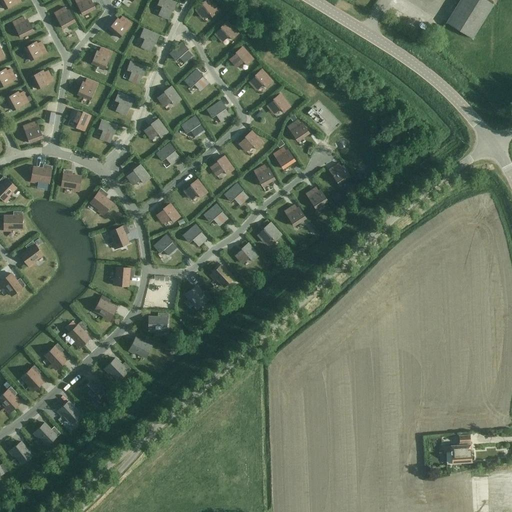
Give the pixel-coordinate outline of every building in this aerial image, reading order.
[(0,0),(5,9),(21,1),(20,0),(0,0)] [(75,0),(83,15),(95,9),(91,0),(75,0)] [(159,0),(157,5),(162,6),(159,14),(168,19),(172,11),(173,11),(176,3),(169,0),(159,0)] [(202,4),(195,9),(202,18),(209,13),(211,17),(218,11),(210,0),(205,0),(201,3),(202,4)] [(472,38),(493,3),(488,0),(459,0),(446,22),(472,38)] [(75,21),(70,11),(67,13),(66,11),(67,11),(64,7),(54,13),(63,28),(75,21)] [(23,16),(12,22),(21,38),(33,31),(28,21),(25,22),(24,20),(25,20),(23,16)] [(116,20),(108,28),(119,38),(131,24),(122,16),(119,20),(118,22),(116,20)] [(221,28),(215,33),(222,42),(228,36),(232,40),(238,34),(227,21),(220,27),(221,28)] [(140,37),(144,39),(141,46),(151,51),(154,43),(155,43),(159,35),(143,29),(140,37)] [(34,42),(24,48),(31,60),(47,52),(41,41),(37,43),(37,44),(35,45),(34,42)] [(176,60),(179,57),(185,63),(193,56),(187,50),(188,49),(182,42),(170,54),(176,60)] [(96,52),(91,63),(105,68),(111,52),(100,47),(99,52),(98,54),(96,52)] [(230,59),(237,67),(243,61),(246,65),(253,59),(242,47),(235,52),(236,53),(230,59)] [(139,83),(142,75),(143,75),(146,67),(130,62),(127,70),(132,72),(129,80),(139,83)] [(4,69),(0,71),(0,86),(0,87),(16,79),(11,68),(7,70),(7,71),(5,72),(4,69)] [(203,76),(197,69),(184,81),(190,87),(194,84),(200,90),(208,83),(202,76),(203,76)] [(256,90),(263,84),(266,87),(272,82),(261,69),(255,75),(255,76),(249,82),(256,90)] [(48,70),(44,72),(44,73),(42,74),(41,71),(31,76),(37,89),(53,81),(48,70)] [(84,85),(82,83),(77,94),(90,100),(97,83),(86,78),(85,83),(84,85)] [(164,92),(157,97),(164,106),(171,101),(174,105),(181,100),(171,86),(164,91),(164,92)] [(17,95),(16,92),(6,98),(13,110),(29,102),(23,91),(19,93),(19,94),(17,95)] [(119,102),(116,110),(126,114),(129,107),(130,107),(134,99),(118,92),(115,100),(119,102)] [(273,100),(267,105),(273,114),(280,108),(283,112),(290,107),(280,94),(273,99),(273,100)] [(212,117),(216,114),(221,121),(230,115),(225,108),(226,108),(221,100),(207,110),(212,117)] [(315,100),(305,110),(320,125),(323,123),(326,126),(334,119),(315,100)] [(78,123),(76,127),(84,131),(90,115),(82,112),(82,113),(74,109),(70,119),(78,123)] [(195,116),(181,126),(186,133),(190,130),(195,137),(204,131),(199,124),(200,123),(195,116)] [(151,139),(158,134),(161,138),(168,132),(157,119),(150,124),(151,125),(144,130),(151,139)] [(98,128),(103,130),(100,138),(110,142),(113,134),(114,134),(117,126),(101,120),(98,128)] [(297,120),(287,126),(297,141),(309,133),(303,124),(301,125),(297,120)] [(23,126),(29,143),(43,138),(39,127),(36,128),(35,126),(36,126),(34,122),(23,126)] [(251,131),(244,137),(245,138),(239,143),(246,151),(252,146),(256,149),(262,143),(251,131)] [(156,154),(162,160),(166,157),(171,164),(179,157),(174,151),(175,150),(170,143),(156,154)] [(283,147),(273,153),(283,168),(295,161),(289,151),(287,152),(283,147)] [(217,175),(224,170),(226,174),(234,169),(224,156),(217,161),(217,162),(210,167),(217,175)] [(338,163),(329,169),(339,184),(351,176),(344,167),(342,168),(338,163)] [(133,170),(133,171),(127,176),(133,185),(140,179),(143,183),(150,178),(140,164),(133,170)] [(31,182),(38,183),(38,181),(49,183),(51,170),(52,166),(45,165),(44,169),(33,167),(31,182)] [(264,165),(254,170),(262,186),(275,179),(269,169),(267,170),(264,165)] [(64,169),(63,173),(61,186),(72,188),(72,190),(79,191),(81,176),(70,174),(71,171),(64,169)] [(0,181),(2,183),(0,185),(0,197),(5,202),(10,197),(9,196),(16,188),(7,178),(4,176),(0,179),(0,181)] [(184,190),(190,199),(197,194),(200,198),(207,193),(197,179),(190,184),(191,185),(184,190)] [(243,190),(237,183),(225,195),(230,201),(234,198),(240,204),(248,197),(242,191),(243,190)] [(319,192),(315,187),(306,193),(315,208),(327,201),(321,191),(319,192)] [(99,209),(98,210),(103,215),(113,203),(104,196),(106,193),(101,189),(98,192),(90,202),(99,209)] [(163,209),(157,215),(163,223),(170,218),(173,222),(180,217),(170,203),(163,208),(163,209)] [(222,211),(217,204),(204,215),(210,222),(213,218),(219,225),(227,218),(221,211),(222,211)] [(284,211),(294,226),(306,218),(300,209),(298,210),(294,204),(284,211)] [(15,215),(4,215),(4,230),(11,231),(11,229),(22,229),(22,216),(22,212),(15,212),(15,215)] [(264,229),(258,235),(265,243),(271,237),(275,241),(281,235),(270,222),(263,228),(264,229)] [(114,241),(112,242),(115,249),(129,243),(124,232),(128,231),(125,224),(122,226),(109,231),(114,241)] [(202,231),(196,224),(183,236),(189,242),(193,239),(198,245),(206,238),(201,232),(202,231)] [(160,252),(163,249),(169,256),(177,248),(171,242),(172,241),(166,235),(154,246),(160,252)] [(27,245),(29,248),(20,255),(29,267),(35,263),(34,261),(43,254),(35,244),(32,241),(27,245)] [(242,249),(235,255),(242,263),(249,258),(252,261),(259,256),(248,243),(241,249),(242,249)] [(215,280),(216,279),(224,287),(233,278),(236,275),(231,270),(229,273),(221,264),(210,275),(215,280)] [(116,278),(114,278),(113,285),(128,286),(129,275),(133,275),(134,268),(130,268),(116,267),(116,278)] [(0,283),(3,288),(5,287),(11,296),(22,288),(25,285),(21,280),(18,282),(11,273),(0,281),(0,283)] [(203,294),(197,285),(184,294),(189,300),(190,299),(197,308),(207,300),(210,297),(206,292),(203,294)] [(94,310),(104,316),(103,317),(109,321),(116,308),(106,302),(108,299),(102,295),(100,299),(94,310)] [(167,313),(160,313),(160,317),(148,316),(148,331),(155,332),(155,330),(166,330),(167,317),(167,313)] [(76,342),(74,343),(79,348),(90,338),(83,330),(85,327),(81,322),(78,324),(68,333),(76,342)] [(135,354),(136,352),(146,357),(152,346),(153,342),(147,339),(145,342),(135,337),(129,350),(135,354)] [(57,343),(54,346),(45,355),(52,363),(51,364),(56,370),(67,359),(59,351),(62,349),(57,343)] [(109,373),(111,372),(118,380),(128,371),(130,368),(126,363),(123,366),(115,358),(104,368),(109,373)] [(34,365),(31,368),(22,377),(29,385),(28,386),(33,392),(44,381),(36,373),(39,370),(34,365)] [(81,389),(85,395),(87,393),(94,402),(104,393),(107,390),(102,385),(99,387),(92,379),(81,389)] [(0,400),(6,406),(4,408),(9,413),(20,403),(13,395),(15,392),(11,387),(8,389),(0,396),(0,400)] [(57,411),(62,416),(63,415),(71,423),(81,414),(84,411),(79,406),(76,409),(68,401),(57,411)] [(33,433),(38,438),(40,437),(48,445),(57,436),(60,433),(55,428),(52,431),(44,422),(33,433)] [(459,445),(444,446),(444,452),(446,452),(447,463),(452,463),(471,462),(471,461),(474,459),(474,456),(471,454),(470,438),(469,435),(459,435),(459,439),(459,445)] [(13,456),(15,455),(22,464),(32,456),(35,453),(31,448),(28,450),(21,441),(9,451),(13,456)]
